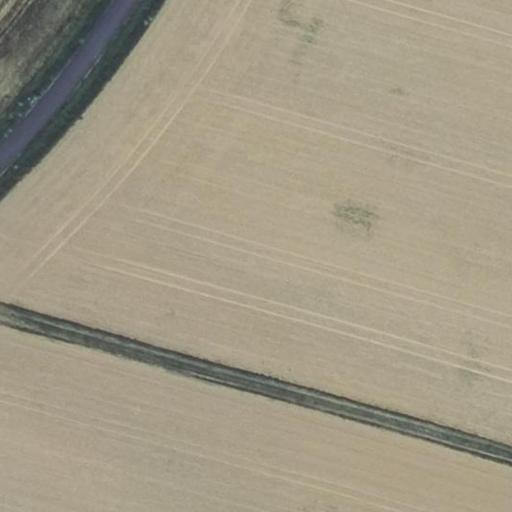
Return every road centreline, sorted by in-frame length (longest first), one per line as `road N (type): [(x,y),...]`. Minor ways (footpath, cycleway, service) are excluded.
road 1 (track): [(0,315),(511,461)]
road 2 (unclassified): [(0,156),(125,0)]
